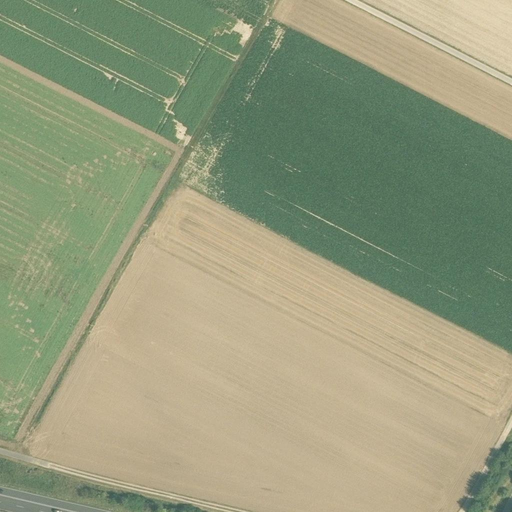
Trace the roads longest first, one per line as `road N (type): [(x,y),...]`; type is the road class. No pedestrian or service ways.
road 1 (track): [(275,0),(19,454)]
road 2 (track): [(19,454),(233,511)]
road 3 (track): [(339,0),(511,86)]
